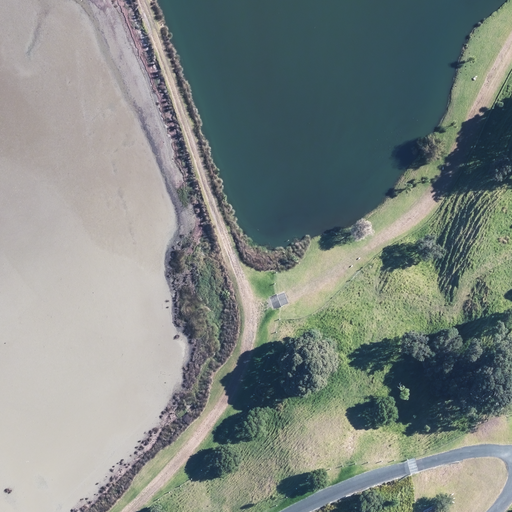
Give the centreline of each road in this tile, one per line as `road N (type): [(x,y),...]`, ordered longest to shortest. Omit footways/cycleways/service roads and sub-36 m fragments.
road 1 (track): [(141,0),(247,300),(249,335),(238,374),(209,423),(128,511)]
road 2 (track): [(249,317),(349,267),(423,207),(511,46)]
